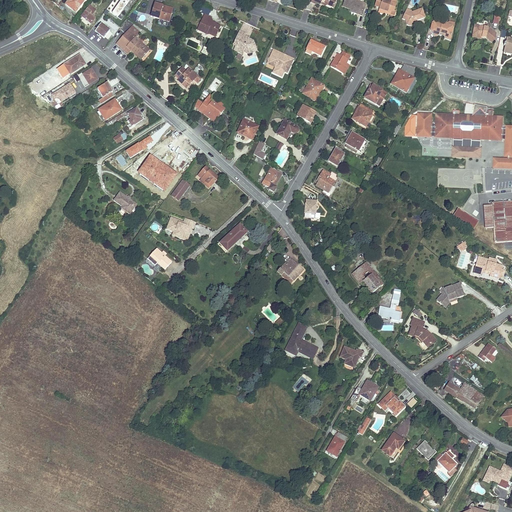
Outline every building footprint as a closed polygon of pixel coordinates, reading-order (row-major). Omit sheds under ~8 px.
[(69,0),(66,5),(70,8),(71,7),(77,11),(84,1),(82,0),(69,0)] [(120,3),(112,14),(117,18),(129,0),(121,0),(123,1),(125,3),(123,5),(121,4),(120,3)] [(363,3),(354,0),(344,0),(342,7),(350,10),(359,13),(358,14),(362,16),(365,8),(361,6),(363,3)] [(386,0),(376,0),(374,6),(379,8),(379,10),(389,13),(389,15),(394,16),(395,12),(394,11),(396,5),(391,3),(392,2),(386,0)] [(169,22),(172,12),(162,9),(163,6),(154,4),(150,17),(169,22)] [(91,24),(95,18),(92,16),(96,11),(89,6),(81,17),(91,24)] [(209,16),(211,10),(204,8),(202,13),(209,16)] [(422,9),(412,13),(412,14),(408,16),(405,14),(402,19),(405,20),(407,25),(410,26),(414,25),(413,22),(417,21),(425,18),(422,9)] [(210,34),(216,36),(221,27),(215,24),(209,22),(211,18),(204,15),(197,30),(207,34),(208,31),(210,32),(210,34)] [(442,23),(441,21),(439,22),(435,21),(432,23),(430,30),(435,37),(436,37),(439,35),(440,34),(443,35),(445,39),(451,36),(453,29),(452,27),(448,26),(447,24),(443,23),(442,23)] [(102,22),(95,31),(104,38),(110,31),(106,28),(108,26),(102,22)] [(489,28),(474,25),(472,35),(482,37),(486,38),(492,43),(494,40),(496,34),(489,28)] [(131,51),(135,54),(136,53),(142,58),(150,50),(135,37),(140,32),(133,26),(116,44),(128,55),(131,51)] [(252,47),(255,46),(253,41),(248,39),(248,41),(244,39),(245,36),(246,34),(239,31),(233,45),(235,46),(233,50),(243,55),(244,52),(248,54),(252,53),(251,50),(252,47)] [(310,41),(305,53),(311,55),(312,52),(320,56),(324,47),(310,41)] [(504,52),(511,53),(511,43),(506,42),(505,44),(504,44),(503,46),(505,47),(504,52)] [(210,50),(204,47),(201,53),(207,56),(210,50)] [(272,73),(282,77),(284,72),(287,73),(294,59),(286,56),(285,59),(282,57),(283,54),(273,50),(268,61),(276,64),(275,67),(272,73)] [(346,64),(344,63),(346,60),(347,61),(350,57),(343,52),(341,56),(338,54),(337,55),(334,60),(330,67),(342,74),(348,65),(346,64)] [(60,67),(66,77),(86,64),(80,55),(60,67)] [(404,66),(401,71),(399,70),(397,74),(399,75),(394,84),(401,87),(400,89),(406,93),(414,78),(412,77),(416,70),(404,66)] [(82,82),(85,87),(101,78),(94,67),(74,80),(77,85),(82,82)] [(192,71),(189,74),(186,71),(182,68),(175,76),(179,80),(178,81),(186,88),(191,83),(194,80),(197,83),(201,79),(192,71)] [(399,75),(397,74),(391,84),(400,89),(401,87),(394,84),(399,75)] [(63,83),(65,86),(73,80),(72,78),(69,79),(63,83)] [(33,83),(39,92),(41,93),(46,90),(43,85),(39,79),(33,83)] [(324,86),(311,79),(306,90),(303,93),(303,94),(314,101),(320,90),(321,91),(324,86)] [(107,83),(97,90),(103,98),(106,101),(113,96),(111,93),(113,92),(107,83)] [(70,84),(51,93),(56,104),(76,95),(70,84)] [(368,92),(364,98),(379,106),(386,94),(372,86),(370,91),(369,90),(368,92)] [(212,103),(213,101),(208,98),(203,104),(198,111),(209,118),(211,116),(217,120),(223,112),(212,103)] [(92,104),(94,109),(101,104),(98,101),(97,100),(93,102),(94,103),(92,104)] [(99,110),(105,120),(121,110),(115,100),(99,110)] [(198,111),(203,104),(198,100),(194,108),(198,111)] [(212,103),(223,112),(225,109),(222,106),(223,104),(218,101),(217,103),(214,100),(213,101),(212,103)] [(299,118),(305,107),(303,105),(297,116),(299,118)] [(359,106),(358,108),(371,116),(373,112),(360,105),(359,106)] [(475,105),(473,116),(486,117),(488,107),(475,105)] [(316,113),(305,107),(299,118),(309,124),(316,113)] [(354,115),(352,119),(365,127),(372,116),(371,116),(358,108),(354,115)] [(128,121),(132,127),(142,120),(140,117),(141,116),(136,109),(135,110),(128,115),(131,119),(128,121)] [(106,124),(108,126),(114,122),(115,123),(124,116),(125,117),(127,116),(127,115),(125,113),(125,112),(106,124)] [(429,123),(429,114),(418,114),(417,136),(454,138),(453,147),(481,148),(482,139),(506,140),(505,157),(508,157),(508,159),(494,159),(494,168),(511,168),(511,126),(502,126),(502,117),(493,117),(493,114),(489,114),(488,117),(486,117),(473,116),(470,118),(470,120),(466,120),(466,117),(464,116),(436,114),(436,123),(431,123),(429,123)] [(365,127),(368,129),(375,118),(372,116),(365,127)] [(258,127),(243,120),(238,133),(252,140),(258,127)] [(297,127),(285,121),(277,134),(286,139),(291,131),(294,133),(296,133),(297,132),(298,130),(298,129),(297,127)] [(396,135),(401,127),(397,125),(392,133),(396,135)] [(365,140),(351,133),(347,140),(345,144),(346,145),(345,147),(356,153),(357,151),(361,153),(364,147),(362,146),(365,140)] [(114,139),(117,143),(123,140),(120,136),(119,135),(114,139)] [(259,142),(253,155),(263,160),(265,155),(260,152),(264,145),(259,142)] [(155,148),(160,153),(165,149),(161,144),(155,148)] [(169,150),(181,167),(185,165),(184,163),(188,160),(182,152),(181,153),(180,151),(178,148),(176,149),(174,146),(169,150)] [(481,148),(453,147),(453,157),(481,158),(481,148)] [(344,154),(335,149),(328,162),(337,167),(344,154)] [(170,175),(173,178),(179,169),(175,167),(170,175)] [(201,179),(210,187),(214,183),(215,183),(218,179),(206,167),(198,176),(201,179)] [(173,178),(178,181),(183,172),(179,169),(173,178)] [(271,169),(265,179),(268,181),(265,186),(270,189),(269,190),(273,192),(276,188),(274,187),(281,175),(271,169)] [(323,170),(317,181),(319,182),(317,186),(331,194),(335,187),(332,186),(337,178),(335,178),(332,175),(323,170)] [(208,189),(210,187),(201,179),(199,181),(208,189)] [(172,196),(178,201),(189,185),(183,181),(172,196)] [(122,207),(129,212),(136,203),(130,199),(129,200),(127,198),(128,197),(127,197),(120,192),(113,201),(122,207)] [(9,207),(13,210),(19,201),(15,199),(9,207)] [(304,218),(315,219),(315,213),(316,202),(306,200),(304,218)] [(511,201),(492,203),(495,243),(511,241),(511,201)] [(122,207),(121,208),(130,215),(137,204),(136,203),(129,212),(122,207)] [(493,228),(492,205),(484,206),(486,228),(493,228)] [(473,230),(478,223),(457,210),(452,217),(473,230)] [(177,238),(182,240),(184,236),(189,238),(191,232),(187,231),(189,227),(192,228),(194,229),(196,223),(185,218),(183,222),(171,217),(167,228),(171,230),(171,231),(173,232),(179,234),(177,238)] [(220,244),(227,251),(246,232),(240,225),(220,244)] [(158,263),(165,270),(172,262),(165,256),(162,253),(157,249),(148,259),(155,266),(158,263)] [(477,262),(473,274),(480,276),(481,273),(482,271),(490,273),(490,275),(489,277),(499,279),(499,276),(502,269),(503,266),(496,264),(488,262),(489,260),(481,257),(480,263),(477,262)] [(303,270),(290,258),(280,269),(277,272),(281,276),(284,273),(293,282),(303,270)] [(366,262),(360,267),(365,274),(371,269),(366,262)] [(376,281),(379,279),(371,269),(365,274),(360,267),(352,273),(354,276),(360,272),(366,279),(371,275),(376,281)] [(383,284),(379,279),(376,281),(371,275),(366,279),(360,272),(354,276),(361,284),(363,282),(373,293),(383,284)] [(281,276),(291,284),(293,282),(284,273),(281,276)] [(436,301),(442,306),(445,302),(456,298),(464,295),(460,283),(444,289),(443,288),(439,292),(442,294),(436,301)] [(445,302),(442,306),(445,308),(450,302),(457,300),(456,298),(445,302)] [(395,312),(395,310),(390,309),(379,307),(377,317),(402,323),(402,320),(400,319),(401,313),(395,312)] [(275,324),(278,327),(285,319),(283,317),(275,324)] [(418,337),(426,345),(429,342),(431,344),(435,340),(429,334),(428,335),(425,331),(421,330),(424,322),(412,318),(410,326),(411,326),(408,335),(415,337),(415,336),(418,337)] [(299,325),(286,351),(296,356),(298,351),(312,358),(317,349),(300,341),(306,328),(299,325)] [(488,344),(478,357),(483,361),(486,358),(492,363),(495,359),(491,356),(496,350),(488,344)] [(355,351),(344,347),(340,357),(346,360),(344,364),(351,367),(353,362),(356,363),(357,360),(356,358),(357,356),(361,357),(363,352),(356,350),(355,351)] [(375,386),(367,381),(365,384),(365,385),(365,386),(366,387),(365,388),(363,387),(362,390),(357,387),(351,399),(355,401),(359,395),(370,401),(375,394),(377,395),(379,392),(374,388),(375,386)] [(475,409),(484,396),(464,383),(460,390),(449,384),(445,391),(475,409)] [(399,402),(390,393),(389,394),(398,403),(399,402)] [(398,403),(389,394),(381,401),(387,408),(396,416),(404,407),(399,402),(398,403)] [(417,402),(413,398),(407,404),(411,408),(417,402)] [(387,408),(381,401),(378,404),(384,411),(387,408)] [(365,419),(358,433),(362,435),(369,421),(365,419)] [(338,433),(332,443),(334,444),(332,446),(331,445),(327,451),(337,457),(347,438),(338,433)] [(394,434),(382,450),(390,456),(395,449),(394,448),(395,447),(396,447),(398,449),(404,441),(394,434)] [(425,442),(417,449),(428,460),(434,455),(432,452),(434,451),(430,447),(428,448),(427,447),(428,445),(425,442)] [(434,462),(436,464),(439,462),(443,467),(449,472),(448,473),(450,476),(456,470),(453,468),(456,464),(451,459),(453,457),(448,451),(442,457),(440,455),(436,459),(436,460),(434,462)] [(500,472),(490,467),(485,476),(490,479),(497,482),(496,483),(500,485),(500,487),(508,491),(511,483),(508,482),(511,473),(511,468),(504,465),(500,472)]
